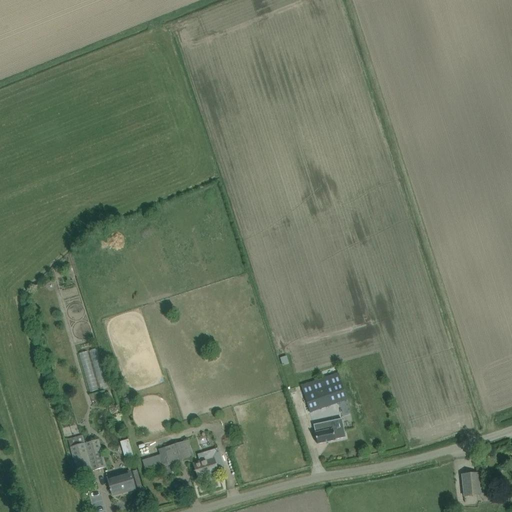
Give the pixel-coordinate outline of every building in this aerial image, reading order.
[(74,360),(81,389),(89,387),(92,395),(102,393),(93,356),(74,360)] [(300,386),(310,413),(347,400),(338,373),(300,386)] [(315,433),(314,433),(317,444),(335,440),(345,438),(341,419),(313,425),(315,433)] [(82,435),(68,440),(78,476),(93,472),(92,471),(106,468),(98,440),(84,444),(82,435)] [(188,441),(164,448),(169,464),(193,457),(188,441)] [(119,447),(122,463),(131,462),(127,446),(119,447)] [(201,462),(193,464),(198,479),(218,473),(212,454),(200,458),(201,462)] [(135,489),(135,488),(130,472),(107,479),(112,496),(135,489)] [(461,475),(463,488),(464,497),(481,495),(479,474),(461,475)]
